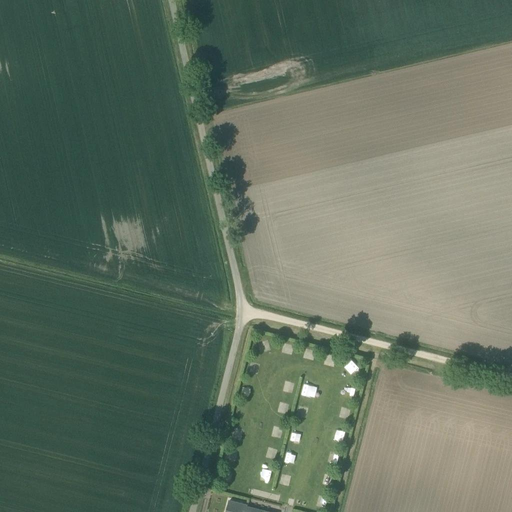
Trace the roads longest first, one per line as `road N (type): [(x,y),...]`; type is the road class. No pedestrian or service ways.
road 1 (unclassified): [(192,511),(241,303),(172,0)]
road 2 (track): [(240,312),(511,378)]
